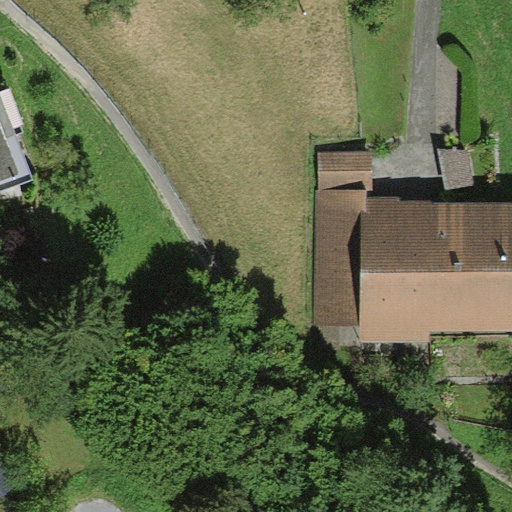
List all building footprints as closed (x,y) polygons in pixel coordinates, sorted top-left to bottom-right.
[(0,90),(0,121),(6,138),(16,134),(0,90)] [(0,181),(20,174),(6,138),(0,121),(0,181)] [(469,149),(438,149),(448,202),(479,202),(469,149)] [(371,151),(319,152),(318,190),(366,190),(373,190),(371,151)] [(318,190),(315,191),(313,325),(361,325),(361,213),(366,212),(366,197),(366,190),(318,190)] [(399,197),(366,197),(366,212),(361,213),(361,325),(361,342),(431,342),(431,331),(511,330),(511,202),(479,202),(448,202),(432,202),(432,200),(399,200),(399,197)] [(0,499),(18,485),(0,463),(0,499)]
